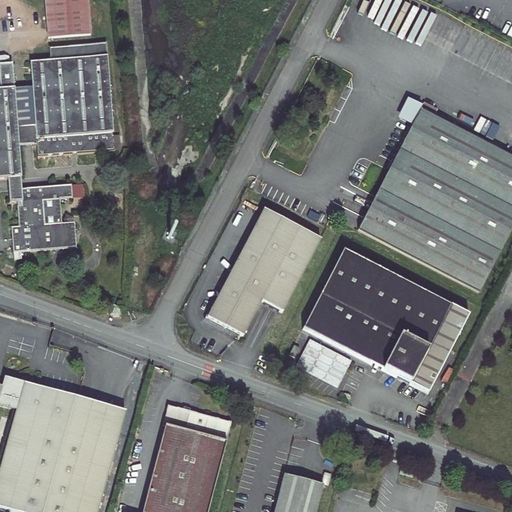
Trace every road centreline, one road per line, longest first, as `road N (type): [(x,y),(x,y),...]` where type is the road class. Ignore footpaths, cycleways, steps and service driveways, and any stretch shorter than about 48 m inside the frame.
road 1 (unclassified): [(146,348),(329,0)]
road 2 (unclassified): [(511,483),(146,348)]
road 3 (unclassified): [(146,348),(0,293)]
road 4 (unknown): [(374,70),(500,123)]
